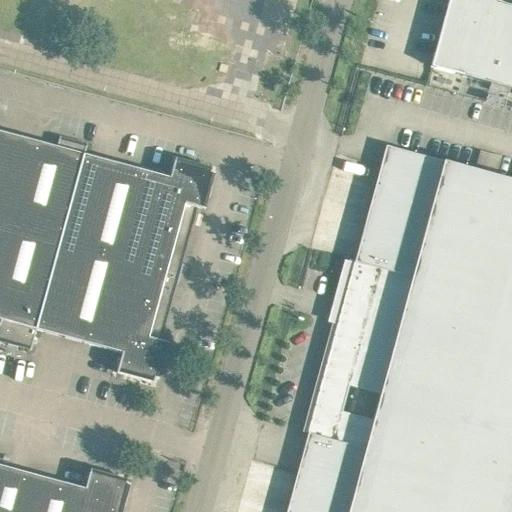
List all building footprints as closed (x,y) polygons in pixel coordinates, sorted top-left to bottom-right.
[(511,6),(489,0),(449,0),(431,67),(511,89),(511,6)] [(0,214),(21,138),(0,132),(0,214)] [(60,243),(84,155),(87,145),(86,144),(86,145),(60,138),(60,137),(59,137),(56,147),(21,138),(0,214),(0,320),(0,321),(0,320),(0,341),(8,344),(7,346),(17,348),(18,346),(30,350),(29,350),(31,351),(36,331),(60,243)] [(349,260),(302,433),(307,434),(286,511),(511,511),(511,180),(386,147),(354,262),(349,260)] [(211,186),(215,174),(211,173),(212,169),(175,159),(169,178),(84,155),(60,243),(177,275),(179,267),(182,268),(182,265),(180,265),(196,208),(204,211),(208,198),(209,199),(212,186),(211,186)] [(177,275),(60,243),(36,331),(121,354),(116,373),(153,383),(154,379),(158,380),(161,368),(162,368),(166,356),(165,356),(168,344),(159,341),(175,285),(177,285),(178,283),(175,282),(177,275)] [(126,497),(130,485),(126,484),(127,480),(90,470),(85,489),(0,466),(0,508),(14,511),(122,511),(123,509),(124,510),(125,507),(123,507),(125,500),(127,500),(127,497),(126,497)]
